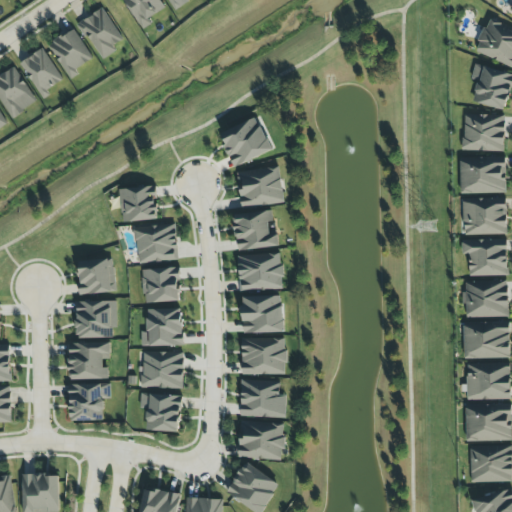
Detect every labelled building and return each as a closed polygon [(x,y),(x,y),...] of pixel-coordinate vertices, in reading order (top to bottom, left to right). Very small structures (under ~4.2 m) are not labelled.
[(123,0),(140,27),(166,10),(159,0),(123,0)] [(187,0),(166,0),(173,10),(187,0)] [(102,61),(116,51),(113,46),(123,40),(102,8),(78,25),(102,61)] [(511,68),(511,28),(489,19),(475,52),(511,68)] [(67,77),(93,62),(74,29),(48,44),(67,77)] [(63,84),(44,49),(20,62),(39,96),(63,84)] [(472,102),(505,111),(511,83),(511,74),(475,65),(471,80),(478,81),(472,102)] [(0,101),(11,119),(37,103),(14,67),(0,76),(0,101)] [(504,152),(505,116),(464,115),(463,151),(504,152)] [(234,167),(272,151),(258,118),(220,134),(234,167)] [(506,158),(460,158),(461,194),(506,194),(506,158)] [(284,203),(279,167),(236,173),(241,209),(284,203)] [(157,220),(154,186),(119,190),(122,223),(157,220)] [(507,235),(506,199),(463,199),(463,235),(507,235)] [(237,251),(279,247),(278,232),(269,233),(268,222),(273,221),(272,211),(233,215),(237,251)] [(137,263),(178,262),(176,225),(135,227),(137,263)] [(508,276),(507,240),(462,241),(462,256),(469,256),(469,277),(508,276)] [(238,256),(240,291),(283,289),(282,254),(238,256)] [(116,292),(112,259),(77,262),(80,295),(116,292)] [(179,302),(178,269),(142,270),(143,303),(179,302)] [(463,282),(464,305),(467,304),(467,318),(509,317),(508,280),(463,282)] [(242,297),(243,334),(283,332),(282,296),(242,297)] [(117,329),(116,301),(75,302),(76,339),(113,338),(113,329),(117,329)] [(141,346),(182,346),(183,309),(147,309),(147,332),(141,331),(141,346)] [(510,358),(509,323),(464,323),(465,359),(510,358)] [(286,375),(286,338),(242,339),(242,375),(286,375)] [(70,380),(108,379),(108,368),(102,368),(102,359),(110,359),(110,343),(69,343),(70,380)] [(9,345),(0,345),(0,382),(10,382),(9,345)] [(184,353),(143,352),(142,388),(183,389),(184,353)] [(511,400),(510,364),(466,365),(467,401),(511,400)] [(287,395),(279,395),(280,382),(241,380),(240,417),(286,418),(287,395)] [(110,384),(69,385),(70,421),(103,421),(103,399),(111,399),(110,384)] [(0,423),(11,423),(10,387),(0,386),(0,423)] [(140,409),(146,409),(146,431),(180,432),(181,395),(140,394),(140,409)] [(466,442),(511,441),(511,405),(465,406),(466,442)] [(239,459),(283,460),(284,424),(240,422),(239,459)] [(511,446),(470,447),(470,483),(511,482),(511,446)] [(262,511),(280,485),(245,463),(225,493),(254,511),(262,511)] [(59,511),(58,474),(22,475),(23,511),(59,511)] [(15,511),(10,476),(0,477),(0,511),(15,511)] [(176,511),(180,494),(144,488),(139,511),(176,511)] [(511,511),(511,489),(471,499),(474,511),(511,511)] [(221,511),(222,499),(186,498),(185,511),(221,511)]
